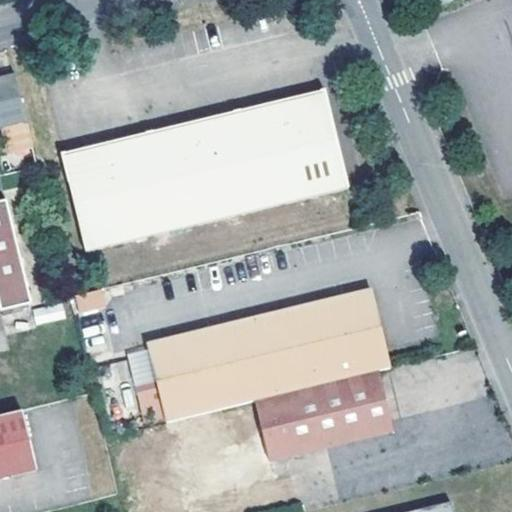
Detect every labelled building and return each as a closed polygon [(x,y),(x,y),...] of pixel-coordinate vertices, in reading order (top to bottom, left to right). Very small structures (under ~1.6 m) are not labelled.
[(426,0),(430,8),(449,0),(426,0)] [(0,128),(24,122),(12,73),(0,76),(0,128)] [(95,145),(60,154),(85,251),(233,213),(343,185),(319,89),(282,98),(252,105),(214,115),(175,125),(134,135),(95,145)] [(32,302),(4,200),(0,200),(0,302),(2,310),(32,302)] [(79,313),(106,305),(102,288),(74,296),(79,313)] [(253,402),(379,373),(390,370),(372,292),(148,344),(166,422),(253,402)] [(259,426),(185,444),(199,502),(236,493),(232,476),(269,468),(267,462),(393,433),(379,373),(253,402),(259,426)] [(22,412),(0,417),(0,478),(36,470),(22,412)] [(458,511),(456,501),(412,511),(458,511)]
